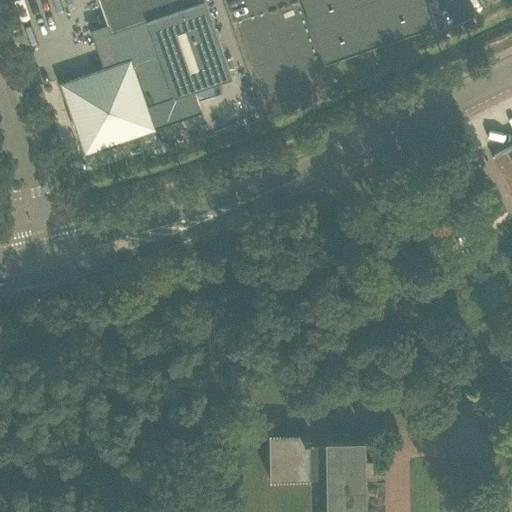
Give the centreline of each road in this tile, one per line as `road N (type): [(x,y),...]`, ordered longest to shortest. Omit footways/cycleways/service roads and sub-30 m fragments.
road 1 (tertiary): [(511,76),(211,216),(42,262)]
road 2 (unclassified): [(42,262),(0,91)]
